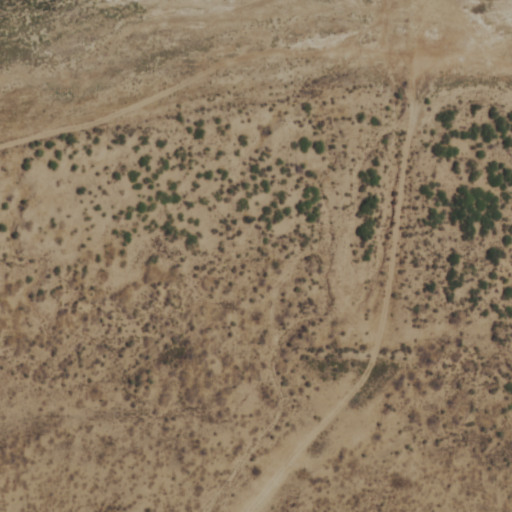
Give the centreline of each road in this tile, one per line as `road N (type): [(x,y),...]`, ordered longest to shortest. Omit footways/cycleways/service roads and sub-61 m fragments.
road 1 (residential): [(206,511),(283,411),(274,363),(284,337),(306,318),(359,305),(380,264),(401,111),(419,56)]
road 2 (residential): [(511,69),(419,56),(354,63),(289,92),(0,146)]
